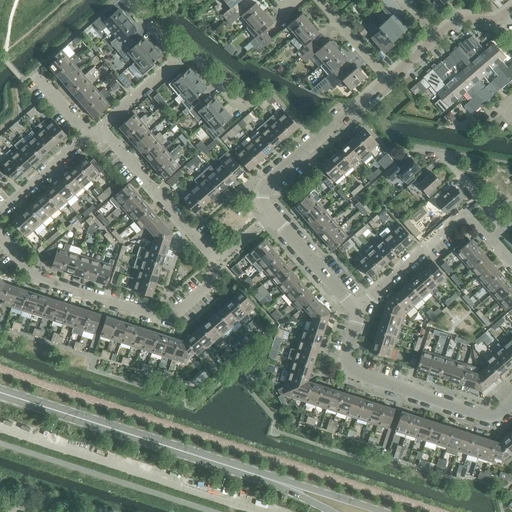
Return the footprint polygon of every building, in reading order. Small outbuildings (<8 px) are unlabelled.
[(226,21),(240,9),(236,4),(241,0),(222,0),(230,9),(222,16),(226,21)] [(382,9),(392,0),(391,0),(383,0),(378,5),(382,9)] [(386,14),(396,5),(392,0),(382,9),(386,14)] [(244,13),(240,9),(226,21),(230,26),(240,17),(249,27),(264,14),(255,4),(244,13)] [(390,18),(400,9),(396,5),(386,14),(390,18)] [(106,26),(111,32),(127,18),(125,16),(125,15),(122,12),(122,13),(118,9),(109,17),(105,12),(93,23),(100,32),(106,26)] [(392,43),(409,29),(400,18),(404,14),(400,9),(390,18),(378,28),(392,43)] [(253,48),(267,36),(263,31),(272,23),(264,14),(249,27),(257,37),(249,44),(253,48)] [(302,14),(287,27),(295,37),(310,24),(302,14)] [(110,43),(117,51),(129,41),(130,40),(126,36),(135,28),(131,24),(132,23),(129,20),(129,21),(127,18),(111,32),(116,37),(110,43)] [(362,37),(363,37),(367,33),(357,21),(352,25),(362,37)] [(312,27),(310,24),(295,37),(290,42),(298,51),(295,54),(300,59),(314,46),(310,42),(319,34),(317,33),(319,32),(314,26),(312,27)] [(394,45),(392,43),(378,28),(369,36),(384,54),(394,45)] [(77,43),(83,38),(79,34),(74,39),(77,43)] [(267,36),(253,48),(257,53),(272,41),(267,36)] [(480,45),(473,36),(469,40),(468,39),(463,44),(462,43),(459,45),(460,46),(459,47),(479,70),(492,58),(486,51),(477,59),(471,52),(480,45)] [(131,57),(135,61),(152,47),(143,38),(134,46),(129,41),(117,51),(126,61),(131,57)] [(318,51),(314,46),(300,59),(304,64),(314,54),(323,64),(338,51),(335,48),(337,47),(332,41),(330,42),(329,41),(318,51)] [(486,51),(492,58),(511,81),(511,64),(509,68),(503,61),(507,58),(495,44),(486,51)] [(160,56),(152,47),(135,61),(132,64),(142,76),(154,65),(152,63),(160,56)] [(460,74),(466,81),(479,70),(459,47),(458,48),(457,47),(454,49),(455,50),(450,55),(451,56),(447,59),(454,67),(462,60),(468,67),(460,74)] [(68,58),(61,50),(48,61),(50,64),(48,66),(49,67),(48,67),(52,72),(54,71),(55,73),(54,73),(56,75),(76,57),(74,54),(68,58)] [(324,81),(328,86),(342,73),(338,69),(347,61),(343,57),(345,56),(341,50),(338,52),(338,51),(323,64),(320,66),(329,76),(324,81)] [(59,78),(63,83),(79,70),(74,65),(79,60),(76,57),(56,75),(57,77),(58,76),(59,78)] [(511,81),(492,58),(479,70),(485,77),(493,70),(499,76),(491,83),(498,92),(502,89),(503,89),(508,84),(509,85),(511,83),(511,82),(511,81)] [(454,67),(447,59),(442,62),(437,67),(436,66),(433,68),(434,69),(433,70),(453,92),(466,81),(460,74),(451,81),(445,74),(454,67)] [(97,70),(94,66),(83,75),(79,70),(63,83),(68,89),(69,88),(70,90),(69,90),(71,92),(91,74),(97,70)] [(366,78),(357,68),(346,78),(342,73),(328,86),(332,90),(342,81),(351,91),(366,78)] [(178,96),(181,93),(197,78),(195,76),(196,75),(193,72),(192,73),(189,69),(182,75),(180,74),(168,84),(178,96)] [(432,71),(431,70),(429,72),(430,73),(424,78),(425,78),(421,81),(429,89),(432,86),(438,93),(443,98),(436,103),(444,112),(459,99),(453,92),(433,70),(432,71)] [(482,90),(477,84),(485,77),(479,70),(466,81),(486,104),(487,103),(488,104),(491,102),(490,101),(494,96),(494,95),(498,92),(491,83),(482,90)] [(127,89),(131,85),(132,85),(121,73),(117,77),(127,89)] [(74,95),(78,101),(94,87),(89,82),(94,77),(91,74),(71,92),(72,94),(73,93),(74,95)] [(189,111),(199,102),(200,101),(196,96),(206,88),(202,84),(203,83),(200,80),(200,81),(197,78),(181,93),(185,98),(181,102),(186,108),(182,111),(185,115),(189,111)] [(417,85),(421,91),(424,94),(429,89),(421,81),(417,85)] [(486,104),(466,81),(453,92),(459,99),(467,92),(473,99),(464,106),(472,114),(476,111),(477,112),(482,107),(483,108),(486,106),(485,105),(486,104)] [(117,82),(110,88),(113,91),(120,86),(117,82)] [(416,96),(421,91),(417,85),(411,90),(416,96)] [(104,88),(98,93),(94,87),(78,101),(83,106),(84,105),(85,107),(84,108),(86,109),(106,91),(104,88)] [(109,95),(106,91),(86,109),(87,111),(88,110),(89,112),(89,113),(94,118),(109,105),(104,99),(109,95)] [(158,94),(157,94),(153,97),(163,109),(167,105),(158,94)] [(269,105),(274,100),(270,95),(265,99),(269,105)] [(199,102),(189,111),(197,121),(202,116),(206,121),(222,107),(214,97),(203,107),(199,102)] [(220,126),(231,117),(222,107),(206,121),(211,126),(205,131),(214,140),(215,138),(224,131),(220,126)] [(284,112),(276,119),(289,134),(298,127),(284,112)] [(125,134),(126,136),(148,117),(145,114),(139,119),(134,114),(119,127),(124,133),(124,132),(126,134),(125,134)] [(152,114),(148,117),(126,136),(128,138),(129,137),(130,139),(129,139),(134,145),(149,131),(145,126),(155,117),(152,114)] [(281,141),(289,134),(276,119),(272,115),(264,122),(268,126),(281,141)] [(40,123),(43,127),(57,142),(66,135),(52,119),(47,124),(43,120),(40,123)] [(273,149),(281,141),(268,126),(264,122),(256,129),(260,133),(273,149)] [(22,131),(15,123),(12,125),(16,131),(19,134),(22,131)] [(55,144),(57,142),(43,127),(40,123),(37,126),(40,130),(35,135),(48,150),(55,144)] [(237,124),(229,131),(233,136),(242,129),(237,124)] [(378,144),(364,129),(355,136),(369,152),(378,144)] [(160,131),(154,137),(149,131),(134,145),(139,150),(139,149),(141,151),(140,151),(141,153),(163,134),(160,131)] [(230,139),(233,136),(229,131),(220,138),(222,140),(228,136),(230,139)] [(251,140),(265,156),(273,149),(260,133),(251,140)] [(166,137),(163,134),(141,153),(143,155),(144,154),(145,156),(144,157),(149,162),(164,148),(160,143),(166,137)] [(35,135),(26,142),(40,157),(41,156),(41,155),(42,154),(43,155),(48,150),(35,135)] [(360,159),(369,152),(355,136),(347,144),(360,159)] [(214,140),(207,146),(210,149),(218,142),(215,138),(214,140)] [(251,140),(243,147),(257,163),(265,156),(251,140)] [(200,152),(202,150),(206,147),(200,141),(195,145),(200,152)] [(40,157),(26,142),(18,150),(31,165),(36,160),(37,158),(38,159),(40,157)] [(338,151),(352,167),(360,159),(347,144),(338,151)] [(235,155),(248,170),(257,163),(243,147),(235,155)] [(155,169),(156,170),(178,151),(175,148),(169,154),(164,148),(149,162),(154,167),(156,168),(155,169)] [(6,153),(9,157),(22,172),(31,165),(18,150),(14,153),(12,153),(10,150),(6,153)] [(175,160),(181,155),(178,151),(156,170),(158,172),(159,172),(160,173),(159,174),(164,179),(179,166),(175,160)] [(343,174),(352,167),(338,151),(330,159),(343,174)] [(227,152),(218,159),(221,162),(235,178),(243,170),(227,152)] [(21,174),(22,172),(9,157),(0,165),(14,180),(19,175),(20,173),(21,174)] [(77,165),(90,180),(103,170),(93,159),(89,162),(85,157),(77,165)] [(391,181),(398,175),(404,182),(404,181),(406,184),(413,178),(411,175),(419,168),(410,158),(397,169),(393,165),(384,173),(391,181)] [(321,167),(334,182),(343,174),(330,159),(329,159),(328,159),(324,162),(325,163),(321,167)] [(213,169),(227,185),(232,180),(235,178),(221,162),(213,169)] [(74,167),(69,172),(80,184),(82,187),(90,180),(77,165),(74,167)] [(222,189),(227,185),(213,169),(210,166),(202,173),(205,177),(219,192),(222,189)] [(61,179),(74,194),(82,187),(80,184),(69,172),(61,179)] [(419,183),(415,179),(406,187),(413,195),(417,191),(419,193),(423,190),(426,194),(440,182),(432,172),(419,183)] [(197,184),(210,199),(219,192),(205,177),(202,173),(194,180),(197,184)] [(177,178),(174,174),(166,182),(171,187),(179,179),(177,178)] [(399,187),(404,182),(399,176),(393,180),(399,187)] [(331,189),(334,187),(327,178),(323,181),(331,189)] [(58,182),(53,186),(66,201),(74,194),(61,179),(58,182)] [(135,192),(128,183),(109,199),(117,208),(120,205),(135,192)] [(205,203),(210,199),(197,184),(189,191),(202,206),(205,203)] [(66,201),(53,186),(48,190),(44,193),(58,208),(66,201)] [(102,193),(106,198),(113,192),(108,187),(102,193)] [(458,192),(453,187),(444,195),(440,191),(433,197),(437,201),(436,202),(446,213),(463,198),(462,197),(463,195),(459,190),(458,192)] [(202,206),(189,191),(181,198),(194,213),(199,209),(202,206)] [(127,213),(142,200),(138,195),(135,192),(120,205),(127,213)] [(41,196),(36,200),(50,216),(58,208),(44,193),(41,196)] [(101,203),(106,198),(102,193),(96,198),(101,203)] [(294,206),(300,213),(302,215),(317,202),(309,193),(294,206)] [(349,199),(344,193),(341,196),(346,202),(349,199)] [(50,216),(36,200),(31,205),(28,207),(42,223),(50,216)] [(147,205),(142,200),(127,213),(134,221),(149,208),(147,205)] [(324,210),(317,202),(302,215),(309,224),(324,210)] [(25,210),(20,214),(33,230),(42,223),(28,207),(25,210)] [(145,226),(156,216),(149,208),(134,221),(141,230),(145,226)] [(317,232),(332,219),(324,210),(309,224),(317,232)] [(25,237),(33,230),(20,214),(12,222),(25,237)] [(69,221),(71,223),(74,227),(79,222),(82,220),(77,214),(69,221)] [(85,221),(90,226),(93,223),(95,221),(90,216),(85,221)] [(154,237),(171,233),(170,232),(170,233),(164,226),(165,226),(156,216),(145,226),(154,237)] [(339,227),(332,219),(317,232),(324,241),(339,227)] [(407,219),(403,223),(415,237),(420,233),(407,219)] [(413,239),(400,224),(391,231),(404,247),(413,239)] [(332,250),(347,236),(339,227),(324,241),(332,250)] [(391,231),(382,239),(396,254),(404,247),(391,231)] [(150,250),(164,255),(165,253),(166,254),(169,247),(167,247),(171,235),(171,233),(154,237),(150,250)] [(374,246),(387,262),(396,254),(382,239),(374,246)] [(478,248),(471,239),(466,244),(463,241),(452,250),(455,253),(463,261),(478,248)] [(252,265),(256,261),(271,248),(264,240),(245,256),(252,265)] [(57,248),(52,265),(51,267),(58,269),(58,268),(60,269),(60,270),(62,271),(70,246),(65,244),(63,250),(57,248)] [(48,264),(52,265),(57,248),(52,246),(41,255),(48,264)] [(66,272),(73,274),(79,255),(81,249),(70,246),(62,271),(64,271),(65,271),(67,271),(66,272)] [(162,261),(164,255),(150,250),(140,246),(136,257),(142,259),(161,265),(162,261)] [(374,246),(365,254),(378,269),(387,262),(374,246)] [(256,261),(263,270),(278,256),(271,248),(256,261)] [(463,261),(470,269),(485,256),(478,248),(463,261)] [(378,269),(365,254),(356,262),(369,277),(378,269)] [(82,277),(84,278),(90,258),(79,255),(73,274),(80,276),(80,275),(82,276),(82,277)] [(263,270),(270,278),(285,264),(278,256),(263,270)] [(492,264),(485,256),(470,269),(477,277),(492,264)] [(138,269),(158,275),(161,265),(142,259),(136,257),(133,267),(138,269)] [(90,258),(84,278),(86,278),(88,278),(88,279),(95,281),(101,262),(90,258)] [(108,264),(101,262),(95,281),(106,285),(114,261),(109,260),(108,264)] [(424,269),(438,285),(446,277),(433,262),(424,269)] [(452,270),(445,262),(440,266),(448,274),(452,270)] [(236,264),(230,269),(238,277),(243,272),(236,264)] [(285,264),(270,278),(277,286),(292,272),(285,264)] [(477,277),(484,286),(499,272),(492,264),(477,277)] [(156,282),(158,275),(138,269),(135,279),(154,286),(156,282)] [(424,269),(416,276),(430,292),(438,285),(424,269)] [(119,274),(117,274),(113,272),(110,283),(116,285),(119,274)] [(277,286),(284,294),(300,281),(292,272),(277,286)] [(499,272),(484,286),(491,294),(506,280),(499,272)] [(430,292),(416,276),(408,283),(421,299),(430,292)] [(132,290),(151,296),(154,286),(135,279),(132,290)] [(491,294),(498,302),(511,289),(511,286),(506,280),(491,294)] [(288,305),(291,302),(307,289),(300,281),(284,294),(281,297),(288,305)] [(11,307),(18,288),(4,283),(3,285),(0,289),(0,297),(2,298),(1,304),(11,307)] [(408,283),(400,290),(413,306),(421,299),(408,283)] [(24,290),(18,288),(11,307),(10,311),(20,314),(22,310),(27,293),(28,291),(24,290)] [(256,298),(259,301),(264,297),(257,289),(252,293),(256,298)] [(299,310),(303,307),(302,307),(314,297),(307,289),(291,302),(299,310)] [(505,310),(511,304),(511,289),(498,302),(505,310)] [(405,313),(413,306),(400,290),(386,303),(397,310),(400,307),(405,313)] [(28,291),(27,293),(22,310),(32,314),(38,294),(32,292),(28,291)] [(233,298),(234,300),(246,314),(255,306),(241,291),(236,296),(233,298)] [(32,314),(42,317),(48,299),(48,298),(44,296),(38,294),(32,314)] [(312,317),(329,314),(328,313),(330,311),(326,307),(324,308),(314,297),(302,307),(303,307),(312,317)] [(42,317),(52,320),(59,301),(52,299),(48,298),(48,299),(42,317)] [(246,314),(234,300),(233,298),(225,305),(238,321),(246,314)] [(52,320),(63,324),(68,306),(69,304),(65,303),(59,301),(52,320)] [(403,314),(405,313),(400,307),(397,310),(386,303),(380,321),(399,327),(403,314)] [(63,324),(73,327),(79,308),(73,306),(69,304),(68,306),(63,324)] [(238,321),(225,305),(217,312),(218,314),(230,328),(238,321)] [(82,335),(83,330),(89,313),(89,311),(79,308),(73,327),(71,332),(82,335)] [(89,313),(83,330),(94,334),(100,314),(93,312),(89,311),(89,313)] [(213,315),(208,320),(222,335),(230,328),(218,314),(217,312),(213,315)] [(322,335),(329,314),(312,317),(307,330),(307,331),(322,335)] [(488,320),(483,315),(480,318),(487,326),(490,323),(488,320)] [(100,336),(110,339),(116,321),(116,320),(106,316),(100,336)] [(110,339),(120,342),(127,323),(120,321),(116,320),(116,321),(110,339)] [(200,327),(201,328),(214,342),(217,346),(225,339),(222,335),(208,320),(203,324),(200,327)] [(399,327),(380,321),(377,331),(396,337),(399,327)] [(133,325),(127,323),(120,342),(131,346),(136,328),(137,326),(133,325)] [(137,326),(136,328),(131,346),(141,349),(147,330),(141,328),(137,326)] [(197,329),(192,334),(205,349),(214,342),(201,328),(200,327),(197,329)] [(302,329),(299,339),(318,346),(322,335),(307,331),(307,330),(302,329)] [(154,332),(147,330),(141,349),(151,352),(157,335),(158,333),(154,332)] [(377,331),(373,341),(393,348),(396,337),(377,331)] [(51,341),(57,343),(59,336),(59,334),(53,332),(51,341)] [(158,333),(157,335),(151,352),(162,356),(168,336),(161,334),(158,333)] [(184,341),(185,342),(194,352),(193,352),(197,356),(205,349),(192,334),(187,338),(184,341)] [(174,338),(168,336),(162,356),(172,359),(178,341),(178,340),(174,338)] [(511,357),(511,339),(511,338),(502,346),(511,357)] [(236,352),(244,344),(240,339),(232,346),(236,352)] [(299,339),(296,350),(315,356),(318,346),(299,339)] [(178,340),(178,341),(172,359),(180,362),(181,363),(183,363),(185,362),(186,360),(187,358),(193,352),(194,352),(185,342),(184,341),(183,341),(178,340)] [(389,358),(393,348),(373,341),(370,352),(389,358)] [(493,353),(507,368),(511,363),(511,357),(502,346),(493,353)] [(315,356),(296,350),(292,360),(312,366),(315,356)] [(416,370),(427,373),(433,354),(422,350),(416,370)] [(485,361),(488,365),(498,376),(507,368),(493,353),(485,361)] [(427,373),(436,376),(438,377),(444,358),(433,354),(427,373)] [(438,377),(449,380),(455,361),(444,358),(438,377)] [(292,360),(289,370),(308,376),(312,366),(292,360)] [(466,365),(455,361),(449,380),(460,384),(464,370),(465,370),(466,365)] [(478,374),(481,391),(498,376),(488,365),(478,374)] [(307,381),(308,376),(289,370),(281,394),(307,381)] [(460,384),(481,391),(478,374),(465,370),(464,370),(460,384)] [(196,386),(202,382),(197,376),(192,381),(196,386)] [(281,394),(305,402),(312,382),(307,381),(281,394)] [(312,382),(305,402),(316,405),(322,386),(312,382)] [(316,405),(326,408),(332,389),(322,386),(316,405)] [(332,389),(326,408),(336,412),(342,392),(332,389)] [(336,412),(346,415),(353,396),(342,392),(336,412)] [(353,396),(346,415),(357,418),(363,399),(353,396)] [(357,418),(367,422),(373,402),(363,399),(357,418)] [(367,422),(377,425),(383,406),(373,402),(367,422)] [(394,409),(383,406),(377,425),(388,428),(394,409)] [(401,411),(395,431),(405,434),(411,415),(401,411)] [(405,434),(415,438),(422,418),(411,415),(405,434)] [(422,418),(415,438),(426,441),(432,421),(422,418)] [(434,450),(436,444),(442,425),(432,421),(426,441),(424,447),(434,450)] [(436,444),(437,444),(446,447),(453,428),(442,425),(436,444)] [(446,447),(457,451),(463,431),(453,428),(446,447)] [(463,431),(457,451),(467,454),(473,435),(463,431)] [(467,454),(477,457),(483,438),(473,435),(467,454)] [(511,440),(508,435),(499,443),(509,454),(511,457),(511,440)] [(488,461),(494,441),(483,438),(477,457),(488,461)] [(499,443),(494,441),(488,461),(492,462),(494,457),(502,460),(506,464),(511,458),(511,457),(509,454),(499,443)] [(401,460),(405,448),(401,446),(399,453),(397,459),(401,460)] [(430,463),(420,460),(418,465),(428,469),(430,463)] [(455,477),(459,479),(463,466),(459,465),(455,477)] [(464,477),(467,468),(463,466),(459,479),(461,479),(464,477)] [(511,476),(511,475),(500,472),(498,478),(510,481),(511,476)]
